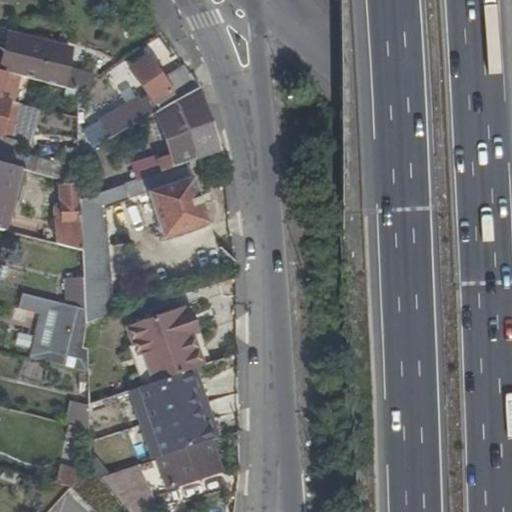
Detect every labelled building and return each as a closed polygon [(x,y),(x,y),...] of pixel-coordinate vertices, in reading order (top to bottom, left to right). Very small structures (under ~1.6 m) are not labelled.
[(0,72),(11,75),(60,88),(70,51),(0,31),(0,72)] [(94,116),(106,136),(149,110),(194,95),(180,70),(177,65),(154,79),(137,50),(118,62),(135,91),(94,116)] [(62,82),(80,91),(88,73),(71,65),(62,82)] [(11,75),(0,72),(0,100),(5,101),(11,75)] [(114,172),(120,187),(137,181),(213,152),(194,95),(149,110),(165,153),(114,172)] [(5,101),(0,100),(0,140),(1,138),(6,139),(16,105),(5,101)] [(68,119),(59,116),(60,149),(70,149),(68,119)] [(97,121),(81,122),(82,140),(98,139),(97,121)] [(52,161),(7,147),(2,164),(17,168),(48,177),(52,161)] [(2,164),(0,163),(0,228),(1,229),(17,168),(2,164)] [(78,329),(109,318),(104,209),(131,200),(133,200),(141,199),(157,241),(203,226),(186,179),(169,184),(165,174),(137,184),(137,181),(120,187),(72,203),(73,236),(74,251),(75,268),(77,308),(78,325),(78,329)] [(72,203),(71,184),(50,185),(50,197),(42,209),(42,221),(51,228),(51,236),(73,236),(72,203)] [(73,236),(51,236),(51,245),(74,251),(73,236)] [(77,308),(75,268),(59,269),(62,304),(77,308)] [(62,304),(13,291),(9,304),(30,309),(22,341),(22,342),(68,354),(66,365),(80,369),(79,347),(72,345),(78,325),(77,308),(62,304)] [(195,366),(197,366),(185,333),(178,313),(176,308),(121,328),(131,354),(137,352),(147,382),(195,366)] [(193,330),(186,310),(178,313),(185,333),(193,330)] [(122,390),(148,461),(152,460),(218,438),(211,416),(207,417),(196,384),(201,382),(195,366),(147,382),(122,390)] [(60,423),(59,433),(79,436),(79,427),(60,423)] [(152,460),(162,488),(232,468),(233,461),(221,436),(218,438),(152,460)] [(68,480),(82,466),(57,461),(52,476),(68,480)] [(142,511),(148,510),(130,468),(96,479),(121,511),(142,511)]
